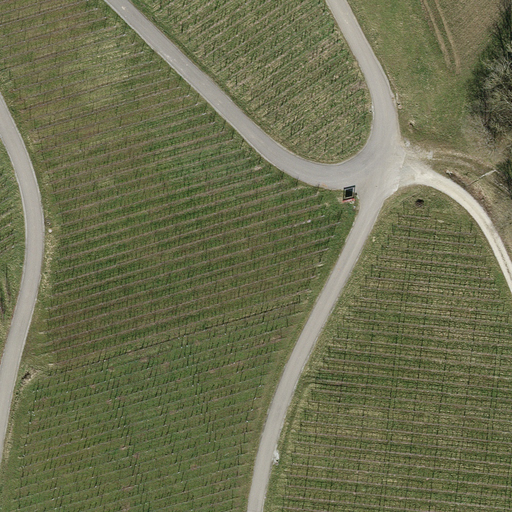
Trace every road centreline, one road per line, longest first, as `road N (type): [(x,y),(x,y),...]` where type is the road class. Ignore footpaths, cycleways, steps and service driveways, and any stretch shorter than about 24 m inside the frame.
road 1 (track): [(256,511),(290,374),(366,221),(382,167),(381,90),(336,0)]
road 2 (track): [(119,0),(282,157),(332,176),(382,167)]
road 3 (track): [(0,430),(37,249),(26,175),(0,112)]
road 4 (track): [(382,167),(429,176),(469,200),(511,272)]
road 5 (track): [(511,184),(444,156),(413,155),(382,167)]
